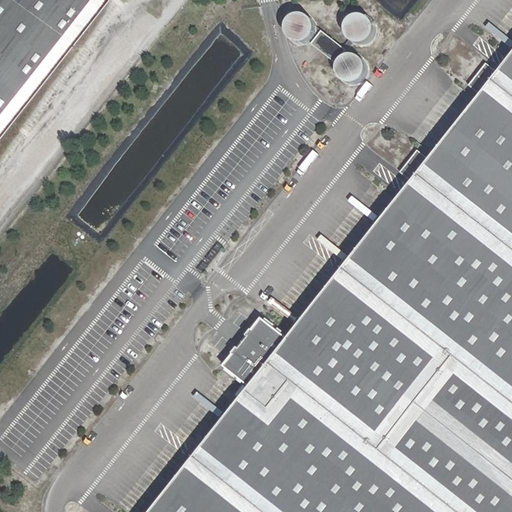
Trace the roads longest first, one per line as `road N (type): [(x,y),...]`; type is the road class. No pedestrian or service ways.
road 1 (track): [(0,232),(180,0)]
road 2 (track): [(0,177),(143,0)]
